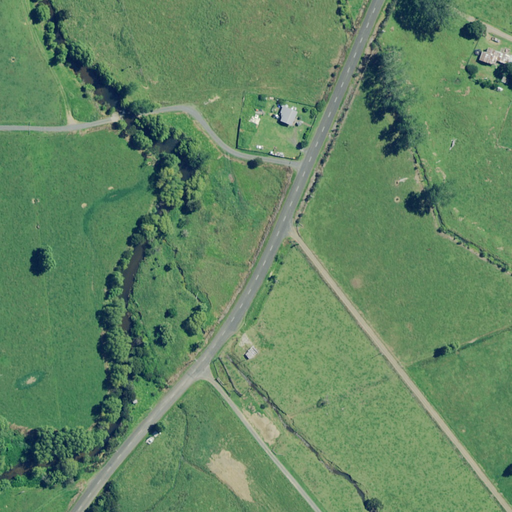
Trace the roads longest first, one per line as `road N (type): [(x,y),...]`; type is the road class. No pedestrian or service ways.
road 1 (unclassified): [(79,511),(236,314),(379,0)]
road 2 (track): [(282,227),(509,511)]
road 3 (track): [(307,164),(230,150),(190,107),(70,128),(0,127)]
road 4 (track): [(200,365),(309,511)]
